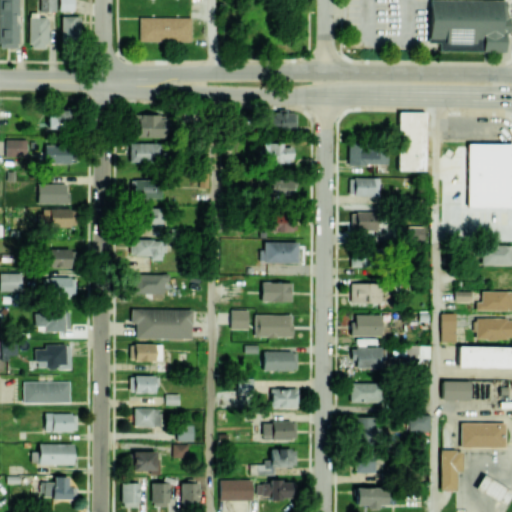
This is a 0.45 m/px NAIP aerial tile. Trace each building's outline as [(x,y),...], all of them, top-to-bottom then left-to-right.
[(0,0),(0,47),(18,47),(17,0),(0,0)] [(54,11),(54,0),(40,0),(41,11),(54,11)] [(72,11),(72,0),(58,0),(58,10),(72,11)] [(507,0),(428,0),(428,41),(438,42),(438,49),(475,50),(475,37),(494,38),(494,36),(507,36),(507,0)] [(79,16),(61,15),(60,42),(79,43),(79,16)] [(28,48),(46,48),(47,17),(28,16),(28,48)] [(191,17),(138,16),(138,40),(190,41),(191,17)] [(46,128),(69,129),(70,110),(47,109),(46,128)] [(292,112),(266,111),(266,128),(291,129),(292,112)] [(425,170),(426,112),(397,111),(396,170),(425,170)] [(164,137),(165,114),(132,114),(132,136),(164,137)] [(4,155),(25,156),(25,139),(5,138),(4,155)] [(128,161),(160,162),(160,143),(129,142),(128,161)] [(291,160),(291,144),(263,142),(262,159),(291,160)] [(69,163),(69,145),(44,144),(43,163),(69,163)] [(347,164),(385,165),(386,145),(347,144),(347,164)] [(348,176),(347,195),(378,196),(378,177),(348,176)] [(133,198),(160,197),(160,179),(133,180),(133,198)] [(265,179),(265,195),(291,195),(292,180),(265,179)] [(36,203),(68,203),(68,183),(36,183),(36,203)] [(160,224),(162,210),(147,207),(145,221),(160,224)] [(70,225),(70,208),(36,209),(36,226),(70,225)] [(268,231),(290,231),(290,210),(268,210),(268,231)] [(350,230),(375,230),(376,212),(350,211),(350,230)] [(423,228),(408,226),(407,239),(422,241),(423,228)] [(149,255),(149,258),(163,258),(164,239),(129,239),(129,254),(149,255)] [(297,241),(263,241),(263,251),(258,251),(258,262),(296,262),(297,241)] [(511,264),(510,244),(480,244),(480,265),(511,264)] [(349,266),(374,266),(375,247),(350,246),(349,266)] [(70,249),(48,248),(48,267),(69,267),(70,249)] [(0,290),(21,290),(20,272),(0,272),(0,290)] [(74,276),(42,277),(43,295),(75,294),(74,276)] [(134,280),(134,294),(162,293),(162,279),(134,280)] [(260,300),(290,301),(291,282),(260,281),(260,300)] [(380,302),(380,282),(349,282),(349,302),(380,302)] [(470,300),(470,290),(454,290),(454,300),(470,300)] [(479,291),(480,301),(474,301),(475,310),(511,310),(510,290),(479,291)] [(135,338),(191,338),(191,309),(130,308),(129,323),(135,323),(135,338)] [(247,310),(229,309),(229,328),(247,328),(247,310)] [(69,310),(34,310),(34,330),(69,331),(69,310)] [(454,312),(439,313),(439,341),(455,341),(454,312)] [(253,336),(291,336),(292,314),(253,314),(253,336)] [(351,335),(380,335),(380,314),(351,314),(351,335)] [(511,339),(511,318),(474,317),(474,338),(511,339)] [(33,360),(44,360),(45,369),(69,368),(69,343),(45,343),(45,348),(33,348),(33,360)] [(154,343),(128,343),(128,360),(154,360),(154,343)] [(511,367),(511,346),(457,345),(456,366),(511,367)] [(381,346),(349,347),(350,359),(354,359),(354,368),(381,368),(381,346)] [(261,350),(261,369),(295,370),(295,350),(261,350)] [(154,392),(154,375),(128,375),(128,392),(154,392)] [(68,401),(68,380),(22,381),(22,402),(68,401)] [(440,399),(469,400),(469,380),(440,380),(440,399)] [(349,402),(379,401),(379,382),(349,382),(349,402)] [(269,387),(269,407),(296,407),(297,388),(269,387)] [(177,393),(164,393),(164,402),(177,402),(177,393)] [(132,426),(158,426),(159,407),(132,407),(132,426)] [(75,414),(43,413),(43,430),(75,431),(75,414)] [(407,430),(429,429),(429,414),(407,415),(407,430)] [(377,437),(378,417),(355,416),(354,436),(377,437)] [(295,420),(261,421),(261,440),(295,439),(295,420)] [(459,447),(503,446),(503,423),(458,423),(459,447)] [(192,440),(192,424),(176,424),(176,440),(192,440)] [(72,464),(72,443),(38,442),(37,464),(72,464)] [(171,456),(186,457),(186,443),(171,443),(171,456)] [(273,474),(273,467),(291,466),(291,448),(269,448),(269,459),(262,460),(262,466),(255,466),(255,474),(273,474)] [(155,451),(132,450),(131,470),(155,470),(155,451)] [(354,471),(382,470),(381,453),(354,454),(354,471)] [(53,482),(39,481),(39,497),(68,498),(69,476),(53,475),(53,482)] [(504,488),(481,475),(474,487),(496,501),(504,488)] [(251,500),(251,479),(218,479),(218,499),(251,500)] [(290,480),(268,479),(268,483),(254,483),(254,495),(268,495),(268,498),(290,498),(290,480)] [(138,502),(139,482),(120,481),(119,501),(138,502)] [(168,482),(150,482),(150,505),(168,506),(168,482)] [(179,482),(179,501),(198,501),(198,482),(179,482)] [(354,505),(385,506),(385,487),(355,486),(354,505)]
